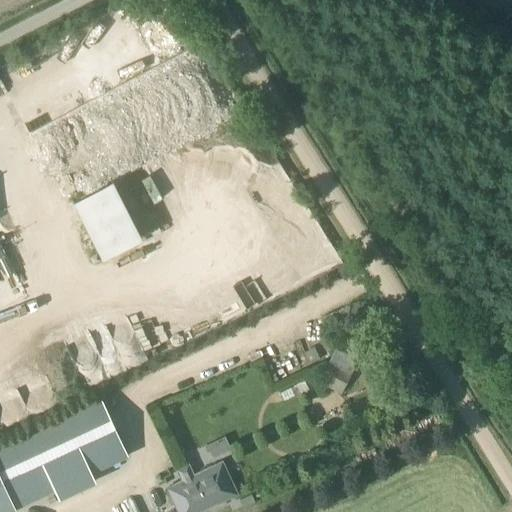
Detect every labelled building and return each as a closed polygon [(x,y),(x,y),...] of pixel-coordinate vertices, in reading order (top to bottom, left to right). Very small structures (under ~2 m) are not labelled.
[(167,183),(185,175),(177,157),(159,166),(167,183)] [(113,179),(73,199),(102,257),(142,237),(113,179)] [(334,362),(322,384),(340,393),(351,371),(334,362)] [(102,401),(0,448),(0,478),(14,509),(128,457),(102,401)] [(184,482),(168,490),(178,511),(197,511),(235,495),(221,465),(197,476),(190,461),(176,468),(184,482)] [(150,501),(154,511),(168,511),(170,511),(163,496),(150,501)]
